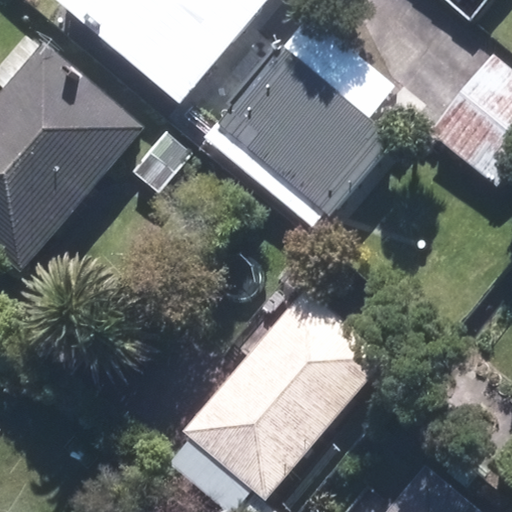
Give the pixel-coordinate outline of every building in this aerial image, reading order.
[(83,0),(198,101),(246,47),(241,42),(278,0),(83,0)] [(0,235),(38,268),(161,126),(62,41),(59,45),(45,33),(8,76),(22,87),(0,112),(0,235)] [(252,106),(240,120),(349,216),(417,139),(303,40),(248,103),(252,106)] [(511,185),(511,56),(505,52),(442,131),(511,186),(511,185)] [(205,155),(177,131),(142,172),(169,195),(205,155)] [(406,358),(322,285),(198,428),(208,435),(187,459),(246,511),(267,487),(282,500),(406,358)] [(501,511),(445,463),(401,511),(501,511)]
